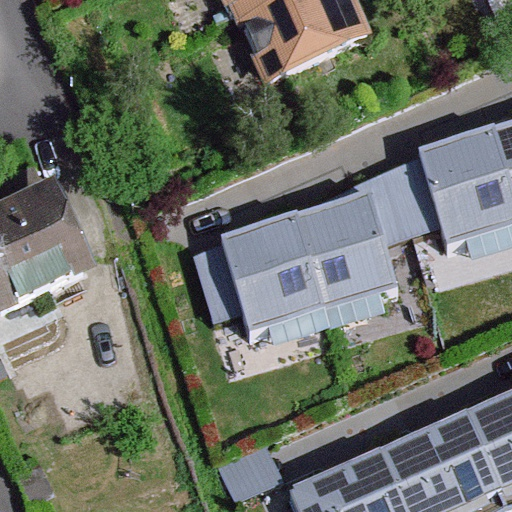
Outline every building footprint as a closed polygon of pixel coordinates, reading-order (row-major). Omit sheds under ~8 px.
[(232,0),(242,21),(290,0),(232,0)] [(290,0),(242,21),(269,85),(359,46),(345,14),(338,0),(290,0)] [(511,40),(511,0),(489,0),(486,2),(505,44),(511,40)] [(511,136),(496,142),(511,199),(511,136)] [(450,257),(511,238),(511,199),(496,142),(423,163),(450,257)] [(0,192),(0,232),(52,208),(38,176),(0,192)] [(298,229),(325,323),(399,303),(370,205),(298,229)] [(52,208),(0,232),(0,309),(4,319),(86,281),(77,263),(52,208)] [(254,345),(325,323),(298,229),(224,252),(254,345)] [(511,410),(467,429),(498,502),(511,496),(511,410)] [(467,429),(377,468),(396,511),(475,511),(498,502),(467,429)] [(396,511),(377,468),(293,504),(296,511),(396,511)]
